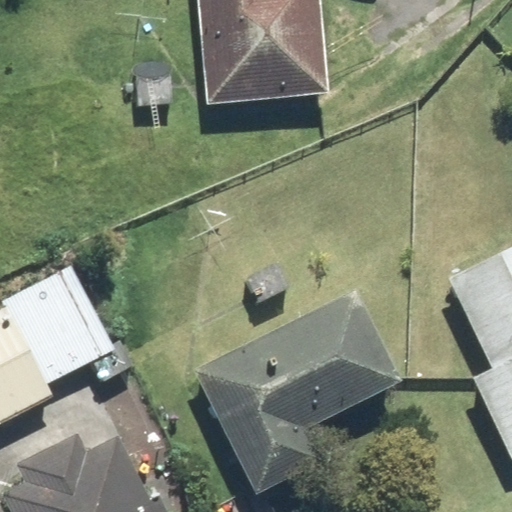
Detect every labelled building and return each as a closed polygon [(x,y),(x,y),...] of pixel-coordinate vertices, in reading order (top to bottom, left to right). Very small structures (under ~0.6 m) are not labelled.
[(182,0),(189,107),(316,99),(310,0),(182,0)] [(169,67),(124,64),(121,105),(166,108),(169,67)] [(458,381),(496,467),(511,460),(511,250),(435,284),(474,374),(458,381)] [(102,347),(66,275),(0,308),(0,426),(42,406),(35,393),(84,369),(93,387),(128,370),(114,341),(102,347)] [(296,440),(389,391),(339,296),(181,380),(246,504),(312,470),(296,440)] [(66,431),(0,464),(0,511),(142,511),(105,439),(77,454),(66,431)]
